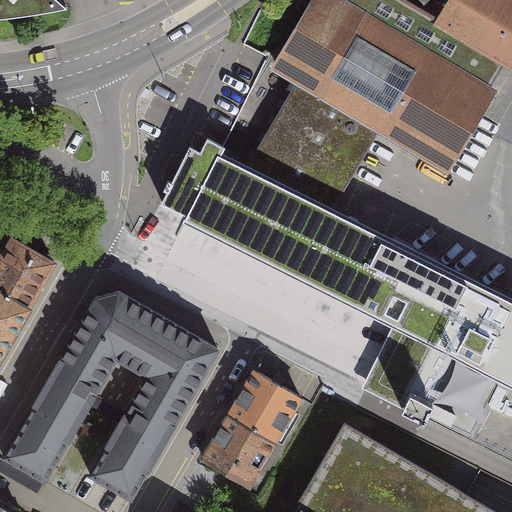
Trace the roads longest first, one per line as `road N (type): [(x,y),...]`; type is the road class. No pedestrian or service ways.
road 1 (residential): [(147,511),(256,327),(99,245)]
road 2 (residential): [(0,411),(99,245)]
road 3 (residential): [(0,207),(33,149),(109,190)]
road 4 (secondary): [(209,0),(85,64)]
road 5 (residential): [(109,190),(104,123),(85,64)]
